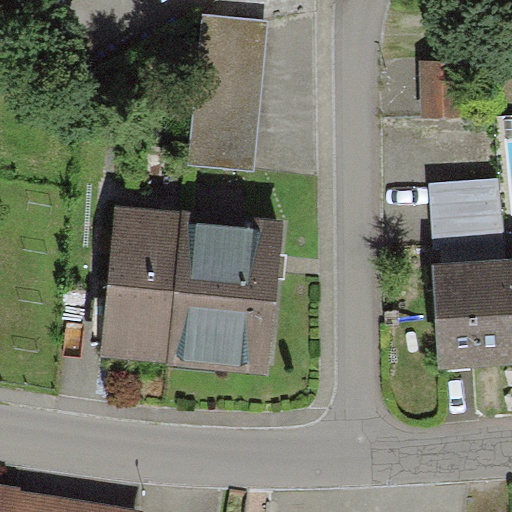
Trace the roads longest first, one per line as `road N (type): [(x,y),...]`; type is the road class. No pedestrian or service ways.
road 1 (residential): [(359,457),(362,0)]
road 2 (residential): [(359,457),(155,450),(0,426)]
road 3 (residential): [(511,454),(359,457)]
